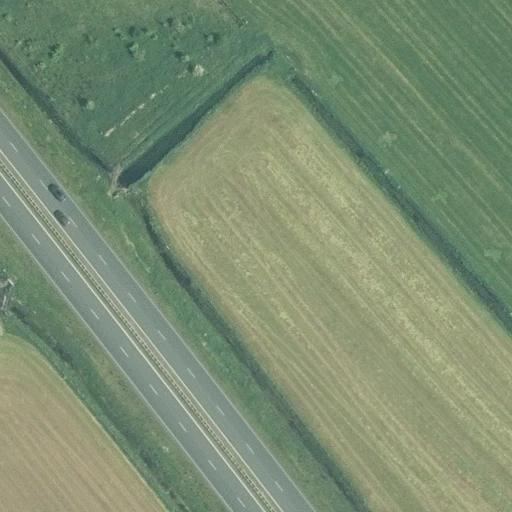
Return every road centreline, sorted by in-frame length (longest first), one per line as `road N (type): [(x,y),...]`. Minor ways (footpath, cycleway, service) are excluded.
road 1 (trunk): [(296,511),(0,133)]
road 2 (trunk): [(0,197),(246,511)]
